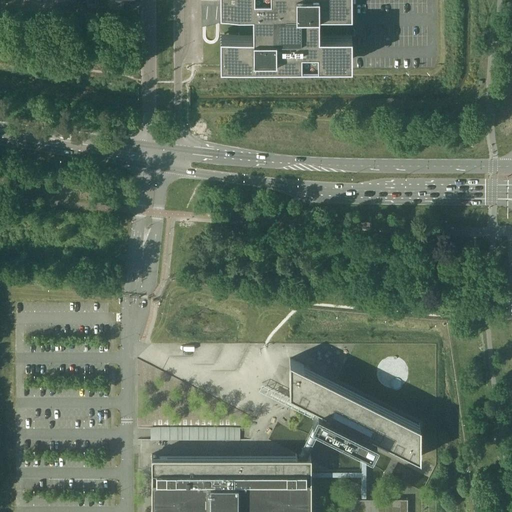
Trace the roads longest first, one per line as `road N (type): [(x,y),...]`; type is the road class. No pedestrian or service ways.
road 1 (primary): [(168,169),(357,189),(511,192)]
road 2 (primary): [(511,166),(379,166),(178,148)]
road 3 (primary): [(149,144),(0,125)]
road 4 (residential): [(178,148),(177,0)]
road 5 (primary): [(0,141),(145,165)]
road 6 (residential): [(149,0),(149,144)]
